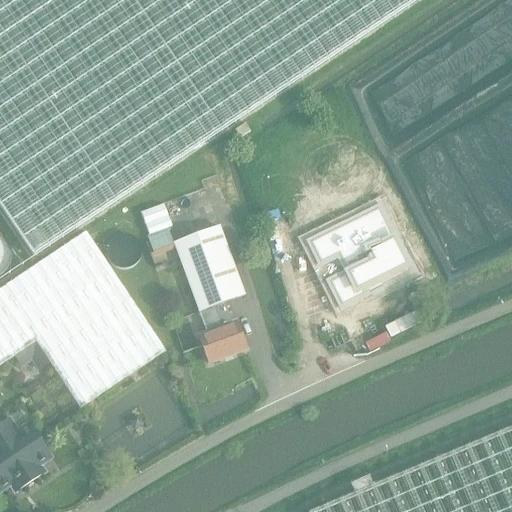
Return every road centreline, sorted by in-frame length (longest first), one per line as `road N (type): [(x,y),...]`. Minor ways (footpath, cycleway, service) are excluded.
road 1 (unclassified): [(91,511),(330,381),(511,304)]
road 2 (unclassified): [(511,392),(243,511)]
